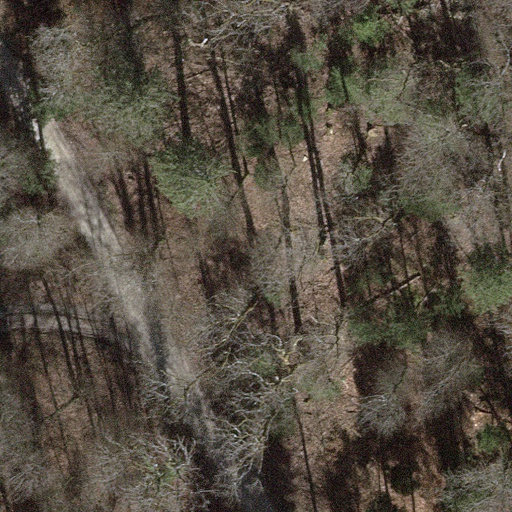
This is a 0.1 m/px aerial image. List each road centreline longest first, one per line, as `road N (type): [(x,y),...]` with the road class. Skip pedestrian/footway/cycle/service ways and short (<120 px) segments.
road 1 (track): [(0,75),(167,342)]
road 2 (track): [(167,342),(260,511)]
road 3 (track): [(167,342),(67,316),(0,324)]
